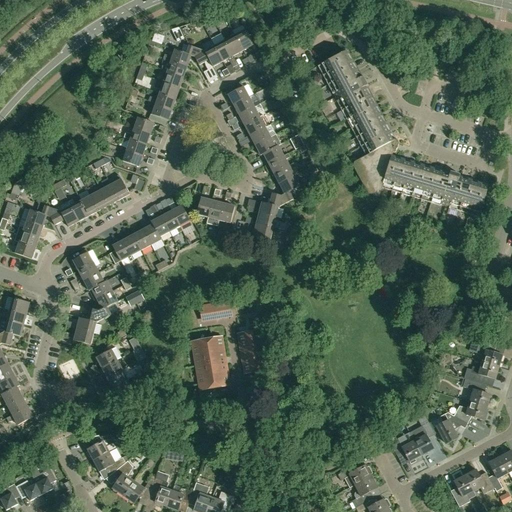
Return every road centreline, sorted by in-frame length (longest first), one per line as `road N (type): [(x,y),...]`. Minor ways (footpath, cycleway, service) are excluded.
road 1 (residential): [(511,137),(406,109),(368,51),(338,30),(266,66)]
road 2 (residential): [(87,501),(38,378),(56,299),(38,284)]
road 3 (tertiary): [(0,117),(65,54),(158,0)]
road 4 (residential): [(38,284),(48,257),(173,187)]
road 5 (residential): [(399,492),(511,434)]
road 6 (residential): [(511,314),(491,272),(511,200)]
